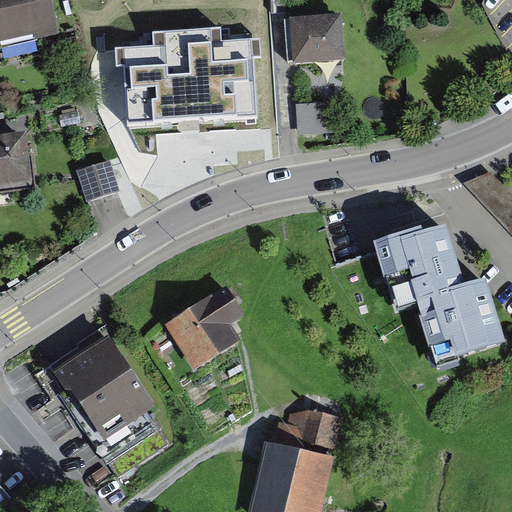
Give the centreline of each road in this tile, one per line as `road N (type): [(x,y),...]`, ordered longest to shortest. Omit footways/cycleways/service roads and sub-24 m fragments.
road 1 (tertiary): [(0,333),(192,214),(250,191),(423,160),(511,127)]
road 2 (residential): [(0,410),(92,511)]
